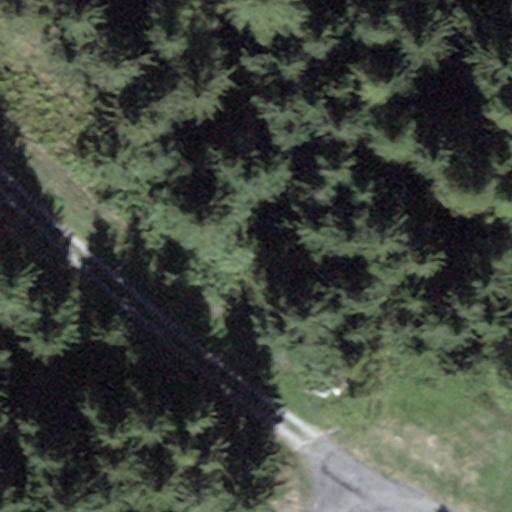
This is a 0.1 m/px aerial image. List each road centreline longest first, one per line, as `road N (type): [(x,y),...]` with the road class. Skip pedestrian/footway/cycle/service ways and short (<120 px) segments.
road 1 (track): [(402,458),(247,347),(38,216),(0,179)]
road 2 (track): [(326,511),(359,462),(402,458),(496,511)]
